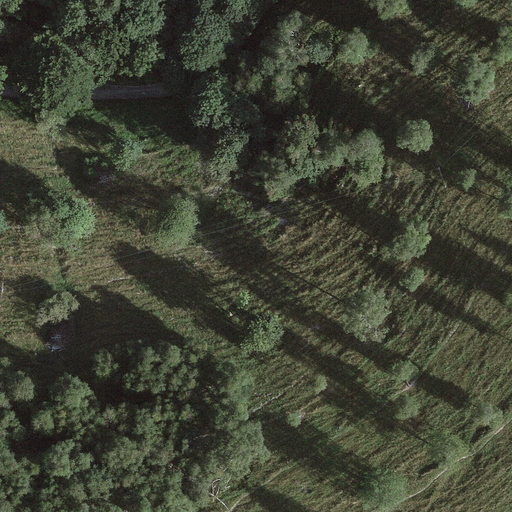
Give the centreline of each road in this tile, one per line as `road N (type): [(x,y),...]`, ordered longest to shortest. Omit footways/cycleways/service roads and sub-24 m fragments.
road 1 (track): [(0,90),(190,85),(231,50),(263,0)]
road 2 (track): [(381,511),(456,474),(511,420)]
